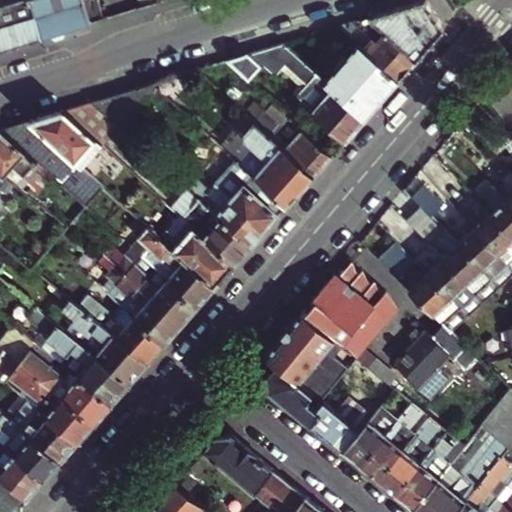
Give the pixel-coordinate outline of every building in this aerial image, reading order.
[(0,51),(44,38),(31,0),(20,0),(0,6),(0,51)] [(31,0),(44,38),(91,23),(84,0),(31,0)] [(84,0),(91,23),(105,19),(99,0),(84,0)] [(429,56),(455,26),(437,0),(425,0),(381,14),(429,56)] [(401,80),(429,56),(381,14),(356,21),(377,41),(368,50),(401,80)] [(368,50),(377,41),(356,21),(341,26),(361,44),(368,50)] [(368,117),(356,106),(328,82),(310,66),(285,43),(249,54),(263,66),(283,84),(295,71),(309,83),(298,97),(347,141),(368,117)] [(368,117),(401,80),(368,50),(361,44),(348,59),(346,57),(339,65),(341,67),(328,82),(356,106),(368,117)] [(228,60),(251,81),(263,66),(249,54),(228,60)] [(102,132),(113,119),(94,102),(74,108),(102,132)] [(84,167),(104,144),(65,110),(32,121),(46,133),(84,167)] [(291,204),(317,174),(294,153),(269,131),(246,111),(236,122),(238,125),(247,132),(247,138),(254,145),(241,160),(251,168),(263,179),(291,204)] [(317,174),(334,155),(285,111),(269,131),(294,153),(317,174)] [(104,185),(84,167),(46,133),(32,121),(4,129),(19,143),(53,173),(88,203),(104,185)] [(241,160),(254,145),(247,138),(247,132),(238,125),(222,143),(241,160)] [(43,184),(53,173),(19,143),(4,129),(0,130),(0,169),(6,174),(14,165),(25,175),(29,171),(43,184)] [(509,156),(511,153),(511,134),(499,144),(509,156)] [(506,174),(510,170),(496,155),(492,159),(506,174)] [(205,201),(254,245),(291,204),(263,179),(251,168),(241,160),(205,201)] [(238,264),(254,245),(205,201),(200,197),(192,208),(214,228),(207,236),(238,264)] [(511,233),(511,203),(508,199),(493,213),(511,233)] [(446,229),(441,225),(421,205),(407,221),(412,226),(430,244),(446,229)] [(207,236),(214,228),(192,208),(184,216),(188,220),(207,236)] [(508,263),(511,260),(511,233),(493,213),(476,228),(508,263)] [(0,239),(33,266),(46,251),(0,214),(0,239)] [(449,232),(455,226),(447,218),(441,225),(446,229),(449,232)] [(217,286),(238,264),(207,236),(188,220),(176,234),(183,241),(176,249),(217,286)] [(199,306),(217,286),(176,249),(169,243),(145,222),(141,227),(145,231),(140,236),(150,246),(142,255),(153,265),(188,296),(199,306)] [(416,259),(430,244),(412,226),(397,241),(416,259)] [(492,278),(508,263),(476,228),(460,243),(492,278)] [(169,243),(176,249),(183,241),(176,234),(169,243)] [(132,246),(142,255),(150,246),(140,236),(132,246)] [(381,257),(399,276),(416,259),(397,241),(381,257)] [(476,292),(492,278),(460,243),(444,257),(476,292)] [(199,306),(188,296),(153,265),(147,273),(125,254),(120,259),(115,256),(111,261),(140,286),(184,324),(199,306)] [(460,306),(476,292),(444,257),(428,272),(442,287),(460,306)] [(366,346),(382,326),(399,305),(388,288),(384,293),(376,278),(372,283),(363,268),(360,272),(353,259),(349,264),(345,261),(325,285),(348,304),(366,319),(346,343),(356,351),(371,364),(377,356),(366,346)] [(167,342),(184,324),(140,286),(111,261),(106,266),(111,270),(106,276),(127,294),(120,302),(141,320),(167,342)] [(492,278),(501,287),(511,276),(511,267),(508,263),(492,278)] [(443,321),(460,306),(442,287),(428,272),(411,288),(443,321)] [(484,301),(487,299),(501,287),(492,278),(476,292),(484,301)] [(345,345),(346,343),(366,319),(348,304),(325,285),(315,298),(322,304),(311,317),(345,345)] [(460,306),(469,315),(484,301),(476,292),(460,306)] [(132,382),(151,360),(124,338),(103,322),(68,294),(60,304),(76,317),(73,320),(90,334),(83,342),(103,358),(132,382)] [(151,360),(167,342),(141,320),(120,302),(103,322),(124,338),(151,360)] [(114,401),(132,382),(103,358),(83,342),(61,324),(38,305),(29,317),(51,335),(49,337),(69,354),(63,361),(70,366),(114,401)] [(448,326),(452,330),(469,315),(460,306),(443,321),(448,326)] [(375,413),(334,378),(356,351),(346,343),(345,345),(311,317),(304,311),(268,355),(280,365),(281,363),(294,374),(330,404),(361,430),(375,413)] [(465,366),(466,367),(478,356),(452,330),(448,326),(437,337),(432,332),(399,364),(433,398),(465,366)] [(81,439),(98,420),(64,394),(22,360),(0,342),(0,374),(6,379),(10,374),(28,389),(24,394),(29,397),(62,424),(81,439)] [(98,420),(114,401),(70,366),(64,373),(32,348),(22,360),(64,394),(98,420)] [(314,423),(330,404),(294,374),(281,363),(280,365),(271,375),(273,390),(314,423)] [(422,511),(457,511),(486,477),(503,455),(511,444),(511,390),(483,425),(498,436),(466,475),(462,471),(450,485),(440,477),(416,507),(422,511)] [(10,407),(16,413),(29,397),(24,394),(22,392),(10,407)] [(81,439),(62,424),(29,397),(16,413),(10,407),(6,412),(12,417),(34,434),(63,459),(81,439)] [(314,423),(345,449),(361,430),(330,404),(314,423)] [(345,449),(363,464),(388,435),(400,420),(382,405),(375,413),(361,430),(345,449)] [(398,492),(435,447),(428,442),(443,424),(433,416),(418,434),(381,478),(398,492)] [(63,459),(34,434),(12,417),(0,431),(0,439),(22,457),(47,477),(63,459)] [(381,478),(418,434),(400,420),(388,435),(363,464),(381,478)] [(256,492),(274,468),(234,435),(218,435),(206,448),(256,492)] [(398,492),(416,507),(440,477),(467,444),(457,435),(453,440),(456,443),(445,456),(435,447),(398,492)] [(47,477),(22,457),(0,439),(0,470),(0,471),(31,495),(47,477)] [(485,511),(499,495),(493,490),(511,466),(511,462),(503,455),(486,477),(457,511),(485,511)] [(277,511),(293,511),(307,496),(274,468),(256,492),(277,511)] [(0,511),(15,511),(31,495),(0,471),(0,470),(0,511)] [(212,511),(199,500),(177,482),(164,497),(177,508),(181,511),(212,511)] [(511,511),(511,484),(509,483),(499,495),(485,511),(511,511)] [(327,511),(307,496),(293,511),(327,511)] [(181,511),(177,508),(164,497),(150,511),(181,511)]
